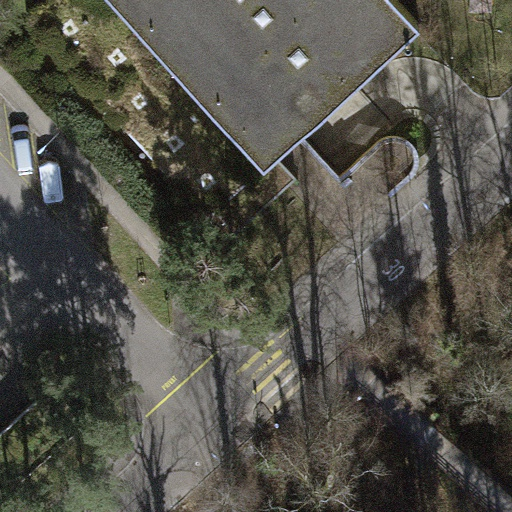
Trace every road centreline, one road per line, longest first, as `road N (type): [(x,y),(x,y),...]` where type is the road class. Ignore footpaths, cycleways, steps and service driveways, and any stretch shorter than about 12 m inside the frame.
road 1 (residential): [(511,165),(211,425)]
road 2 (residential): [(211,425),(0,195)]
road 3 (residential): [(211,425),(116,511)]
